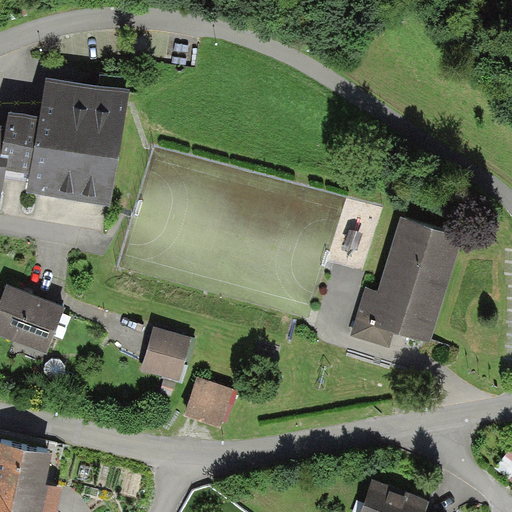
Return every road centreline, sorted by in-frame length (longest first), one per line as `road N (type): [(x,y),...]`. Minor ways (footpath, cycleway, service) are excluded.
road 1 (residential): [(511,202),(325,74),(248,38),(202,24),(117,17),(0,44)]
road 2 (tertiary): [(427,422),(206,452),(0,415)]
